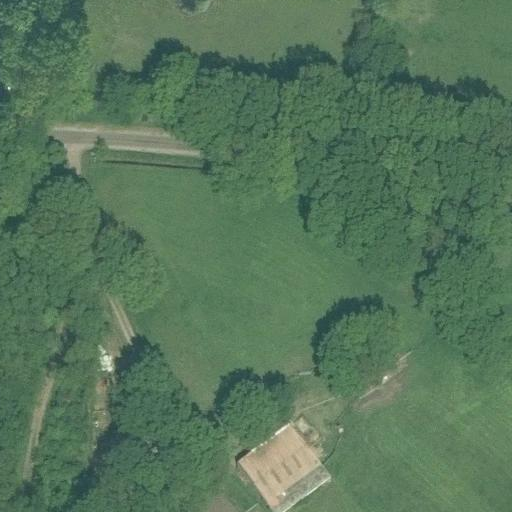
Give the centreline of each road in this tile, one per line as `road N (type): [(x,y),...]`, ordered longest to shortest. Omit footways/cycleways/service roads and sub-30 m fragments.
road 1 (unclassified): [(511,183),(350,159),(31,135)]
road 2 (track): [(8,511),(75,269),(70,137)]
road 3 (unclassified): [(31,135),(40,0)]
